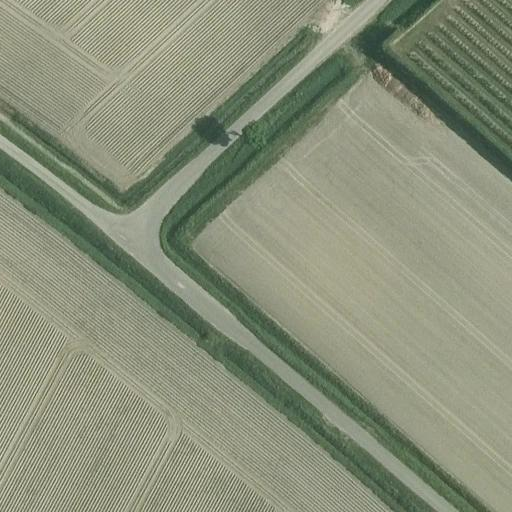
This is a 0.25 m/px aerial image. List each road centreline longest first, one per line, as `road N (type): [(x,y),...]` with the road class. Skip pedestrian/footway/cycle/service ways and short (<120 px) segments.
road 1 (unclassified): [(439,511),(125,241)]
road 2 (unclassified): [(125,241),(381,0)]
road 3 (unclassified): [(125,241),(0,153)]
